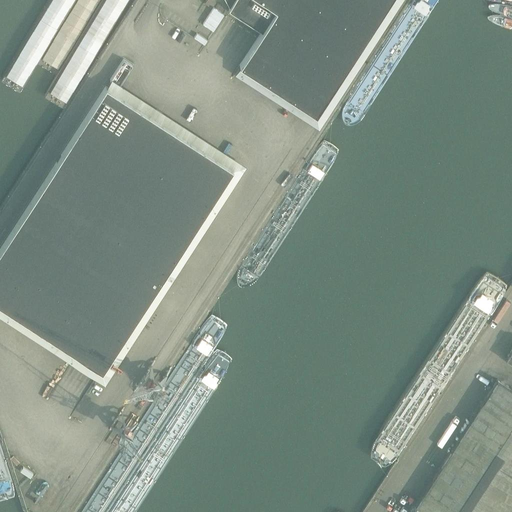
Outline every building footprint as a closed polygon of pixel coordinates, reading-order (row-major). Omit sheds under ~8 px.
[(225,0),(229,7),(228,9),(262,31),(239,66),(316,115),(390,0),(225,0)] [(210,37),(223,16),(213,9),(199,30),(210,37)] [(123,59),(110,80),(119,86),(132,65),(123,59)] [(0,305),(102,371),(233,169),(106,86),(0,249),(0,305)] [(0,413),(16,409),(9,386),(4,387),(0,373),(0,413)] [(507,511),(511,505),(511,390),(497,380),(415,507),(412,507),(410,509),(410,511),(507,511)] [(9,440),(22,435),(17,419),(3,424),(9,440)] [(18,465),(41,455),(32,433),(9,442),(18,465)] [(71,475),(51,461),(30,493),(50,507),(71,475)]
